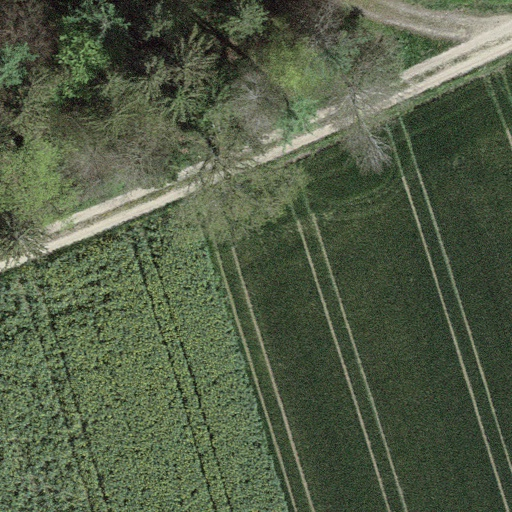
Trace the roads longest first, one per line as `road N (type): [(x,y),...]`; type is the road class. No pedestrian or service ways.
road 1 (track): [(511,40),(0,230)]
road 2 (track): [(368,0),(511,37)]
